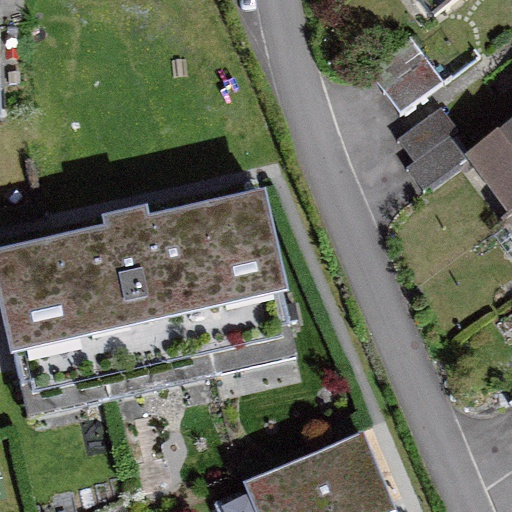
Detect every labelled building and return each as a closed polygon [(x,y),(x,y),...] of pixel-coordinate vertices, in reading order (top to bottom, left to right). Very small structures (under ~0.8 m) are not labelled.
[(436,0),(445,12),(462,0),(436,0)] [(410,40),(366,72),(383,95),(426,62),(410,40)] [(426,62),(383,95),(400,117),(443,85),(426,62)] [(397,143),(414,166),(450,139),(457,133),(440,110),(397,143)] [(511,128),(483,150),(511,189),(511,128)] [(406,171),(423,194),(466,161),(450,139),(414,166),(406,171)] [(259,198),(0,256),(0,299),(21,394),(290,334),(259,198)] [(390,511),(362,444),(253,490),(262,511),(390,511)]
